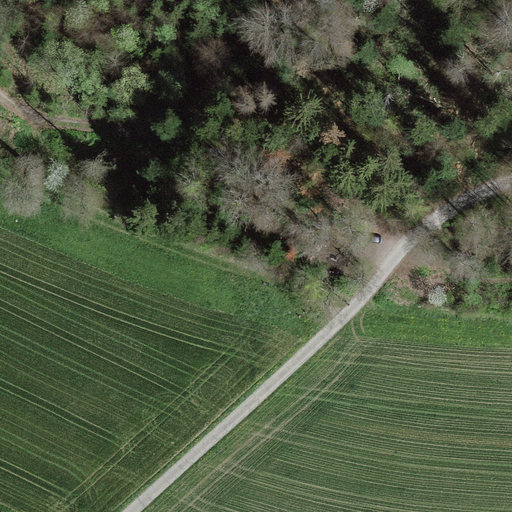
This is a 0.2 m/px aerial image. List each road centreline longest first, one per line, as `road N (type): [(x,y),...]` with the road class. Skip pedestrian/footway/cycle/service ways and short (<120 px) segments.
road 1 (track): [(0,93),(113,146),(400,254),(511,269)]
road 2 (unclassified): [(128,511),(240,417),(396,257)]
road 3 (track): [(396,257),(494,182),(511,179)]
